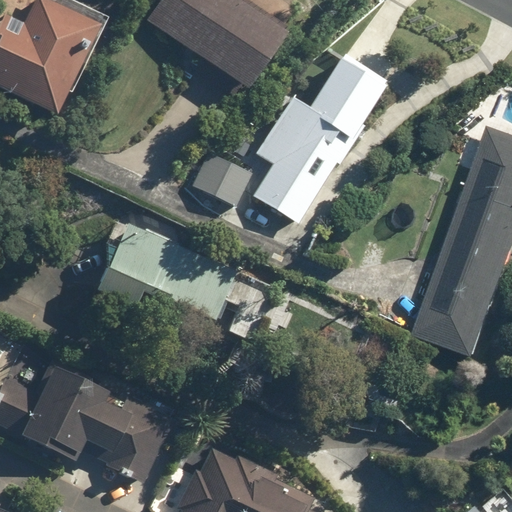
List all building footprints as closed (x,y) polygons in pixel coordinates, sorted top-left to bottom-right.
[(0,27),(0,83),(60,113),(104,23),(55,0),(36,0),(26,22),(7,13),(0,27)] [(161,0),(148,20),(251,88),(290,30),(244,0),(161,0)] [(254,194),(301,223),(386,86),(342,59),(312,107),(293,96),(258,153),(274,163),(254,194)] [(480,358),(511,264),(511,134),(488,126),(416,336),(480,358)] [(208,152),(193,186),(238,206),(253,172),(208,152)] [(239,270),(129,222),(100,289),(138,305),(146,288),(218,319),(239,270)] [(37,392),(7,378),(0,393),(0,424),(78,459),(81,453),(146,482),(175,418),(129,397),(124,407),(107,400),(112,389),(51,362),(37,392)] [(324,511),(318,505),(309,511),(307,511),(315,498),(277,479),(280,474),(239,453),(237,458),(214,447),(202,470),(196,468),(177,506),(182,508),(180,511),(324,511)]
